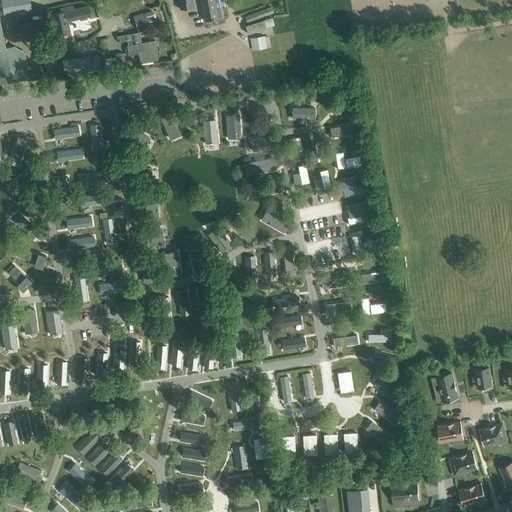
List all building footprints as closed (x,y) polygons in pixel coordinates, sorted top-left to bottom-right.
[(31,9),(29,0),(1,0),(3,10),(3,14),(31,9)] [(178,0),(180,9),(195,7),(194,0),(178,0)] [(213,0),(200,0),(205,20),(217,18),(213,0)] [(52,14),(54,24),(56,33),(68,30),(66,21),(80,17),(90,15),(88,6),(73,10),(72,6),(60,9),(61,12),(52,14)] [(0,14),(3,14),(3,10),(0,10),(0,84),(30,79),(25,52),(14,46),(5,48),(0,20),(0,14)] [(152,10),(143,13),(148,29),(156,26),(152,10)] [(273,16),(246,25),(250,34),(276,25),(273,16)] [(41,20),(17,25),(18,35),(19,39),(22,38),(22,41),(24,40),(24,42),(31,41),(30,37),(44,34),(48,33),(46,21),(45,21),(45,22),(42,22),(41,20)] [(139,33),(118,36),(121,42),(127,41),(127,45),(127,47),(125,49),(125,52),(128,53),(128,55),(138,53),(140,63),(158,60),(156,50),(154,40),(141,43),(139,33)] [(250,39),(252,50),(268,47),(266,36),(250,39)] [(123,53),(115,54),(117,68),(132,65),(131,60),(125,61),(123,53)] [(100,55),(62,60),(64,75),(102,70),(100,55)] [(345,88),(332,101),(344,113),(356,100),(345,88)] [(292,107),(292,117),(315,118),(315,108),(292,107)] [(171,111),(160,116),(170,138),(181,133),(171,111)] [(239,115),(227,116),(228,138),(240,138),(239,115)] [(215,120),(203,121),(205,144),(210,143),(210,144),(213,144),(213,143),(217,143),(215,120)] [(358,122),(330,128),(332,138),(333,137),(333,136),(347,133),(347,134),(348,134),(348,133),(350,133),(350,134),(354,133),(354,132),(359,131),(357,123),(358,123),(358,122)] [(99,124),(90,125),(93,149),(97,149),(97,150),(103,149),(102,142),(101,142),(99,124)] [(55,133),(54,133),(55,139),(61,139),(61,138),(80,135),(78,126),(55,129),(55,133)] [(129,127),(124,138),(144,148),(146,144),(147,145),(148,142),(150,138),(129,127)] [(18,135),(12,158),(20,160),(24,146),(26,138),(18,135)] [(273,135),(251,139),(253,151),(276,147),(273,135)] [(294,144),(288,145),(290,156),(296,155),(296,156),(304,155),(300,137),(293,138),(294,144)] [(315,150),(310,151),(312,162),(318,160),(318,161),(326,160),(322,142),(314,144),(315,150)] [(58,156),(57,156),(58,162),(64,161),(64,160),(83,158),(81,149),(58,152),(58,156)] [(299,172),(293,173),(296,184),(301,183),(302,184),(309,182),(306,165),(298,166),(299,172)] [(151,167),(128,169),(129,181),(152,179),(151,167)] [(29,169),(11,184),(17,191),(28,182),(34,176),(29,169)] [(321,177),(315,178),(317,189),(323,188),(323,189),(331,187),(328,170),(320,171),(321,177)] [(80,180),(79,180),(80,186),(86,185),(86,184),(107,181),(106,172),(80,176),(80,180)] [(68,177),(59,178),(61,196),(60,196),(61,203),(67,202),(67,201),(71,201),(68,177)] [(278,183),(253,187),(254,196),(280,192),(278,183)] [(83,200),(82,200),(83,206),(89,205),(89,204),(110,202),(108,193),(83,196),(83,200)] [(155,204),(134,207),(135,219),(157,216),(157,214),(158,213),(157,210),(156,211),(155,204)] [(349,217),(347,218),(349,224),(362,221),(361,215),(370,213),(368,204),(348,208),(349,217)] [(268,210),(262,220),(283,232),(289,222),(268,210)] [(22,215),(16,222),(26,231),(33,237),(39,230),(22,215)] [(239,216),(231,225),(249,241),(257,233),(239,216)] [(68,223),(67,224),(68,230),(74,229),(73,228),(92,226),(91,217),(67,220),(68,223)] [(112,218),(103,219),(106,243),(110,243),(110,244),(116,243),(115,236),(114,236),(112,218)] [(160,227),(138,232),(141,244),(162,239),(162,235),(163,235),(162,232),(161,232),(160,227)] [(218,227),(209,235),(223,253),(232,245),(218,227)] [(360,234),(351,236),(355,253),(380,247),(380,246),(379,246),(377,239),(370,241),(370,240),(366,240),(367,241),(363,242),(362,241),(361,241),(360,234)] [(70,244),(69,244),(70,250),(76,249),(76,248),(95,246),(93,237),(70,240),(70,244)] [(200,240),(188,243),(193,264),(205,262),(200,240)] [(291,246),(283,247),(285,271),(293,270),(291,246)] [(24,249),(21,257),(35,261),(43,264),(46,255),(24,249)] [(273,252),(265,252),(267,274),(275,273),(273,252)] [(254,256),(246,256),(248,278),(256,278),(254,256)] [(145,260),(140,260),(143,282),(155,280),(151,259),(148,259),(147,258),(144,259),(145,260)] [(98,267),(97,267),(98,273),(104,273),(103,272),(122,269),(121,260),(97,263),(98,267)] [(15,266),(9,272),(19,282),(26,288),(32,281),(15,266)] [(234,270),(226,271),(228,293),(236,292),(234,270)] [(80,276),(74,277),(75,284),(76,284),(79,301),(88,300),(84,276),(80,277),(80,276)] [(347,276),(321,280),(323,288),(330,287),(334,287),(334,286),(348,284),(347,276)] [(101,288),(100,288),(101,294),(107,293),(106,292),(125,290),(124,281),(100,284),(101,288)] [(206,285),(197,286),(199,308),(208,307),(206,285)] [(187,292),(179,293),(181,315),(190,314),(187,292)] [(297,296),(274,299),(275,308),(299,304),(297,296)] [(168,297),(159,297),(161,323),(165,323),(165,324),(171,324),(170,318),(168,297)] [(370,297),(360,298),(362,314),(387,311),(387,310),(386,310),(385,303),(379,304),(378,303),(374,304),(375,305),(371,305),(370,304),(369,304),(369,298),(370,298),(370,297)] [(350,301),(326,304),(327,312),(335,311),(335,312),(339,311),(339,310),(351,309),(350,301)] [(34,309),(22,311),(25,334),(37,333),(34,309)] [(58,309),(47,311),(50,334),(55,333),(55,334),(58,334),(58,333),(62,332),(58,309)] [(300,315),(278,318),(279,327),(301,324),(300,315)] [(13,325),(2,327),(5,349),(9,349),(10,350),(13,349),(12,348),(17,347),(13,325)] [(266,328),(257,330),(261,351),(269,350),(266,328)] [(237,332),(229,333),(232,355),(240,354),(237,332)] [(368,334),(368,342),(388,342),(388,334),(380,334),(368,334)] [(357,335),(333,338),(334,346),(342,345),(346,345),(346,344),(358,343),(357,335)] [(303,338),(282,341),(283,350),(305,347),(303,338)] [(132,341),(131,363),(139,364),(140,342),(132,341)] [(174,343),(172,365),(180,365),(182,343),(174,343)] [(206,344),(204,366),(213,367),(215,345),(206,344)] [(158,345),(156,367),(165,368),(166,346),(158,345)] [(190,346),(188,368),(197,368),(198,346),(190,346)] [(116,347),(115,369),(123,369),(124,347),(116,347)] [(377,352),(375,361),(396,366),(398,358),(377,352)] [(99,353),(98,375),(106,375),(107,353),(99,353)] [(80,358),(79,380),(87,380),(88,358),(80,358)] [(58,361),(57,383),(65,384),(66,362),(58,361)] [(39,365),(38,386),(46,387),(47,365),(39,365)] [(492,386),(489,367),(475,369),(477,382),(475,382),(476,389),(492,386)] [(20,368),(19,390),(27,390),(28,368),(20,368)] [(1,370),(0,392),(9,393),(10,371),(1,370)] [(351,371),(343,372),(345,392),(353,390),(351,371)] [(310,372),(302,373),(306,397),(314,396),(310,372)] [(436,376),(431,378),(433,387),(438,385),(443,401),(442,402),(460,398),(460,397),(458,397),(452,372),(436,376)] [(288,376),(280,377),(283,400),(291,399),(288,376)] [(378,380),(374,385),(380,389),(380,388),(394,400),(400,393),(381,378),(379,381),(378,380)] [(233,384),(227,385),(228,390),(229,390),(232,411),(241,410),(237,384),(234,385),(233,384)] [(258,385),(249,386),(252,408),(261,406),(258,385)] [(192,392),(188,400),(208,409),(212,401),(192,392)] [(380,402),(375,409),(385,417),(385,416),(396,424),(401,418),(390,410),(391,410),(380,402)] [(183,412),(181,421),(203,425),(205,416),(183,412)] [(43,417),(34,419),(39,441),(47,439),(43,417)] [(28,420),(19,421),(24,443),(32,441),(28,420)] [(253,420),(233,422),(234,429),(254,427),(253,420)] [(372,421),(367,429),(388,445),(393,438),(372,421)] [(460,422),(437,426),(440,442),(452,440),(463,438),(463,439),(464,439),(461,424),(460,421),(460,422)] [(13,422),(4,423),(8,445),(17,443),(13,422)] [(479,429),(484,447),(485,447),(484,445),(490,444),(495,443),(495,442),(500,441),(499,436),(506,434),(502,423),(480,430),(479,429)] [(93,432),(77,447),(84,453),(99,438),(93,432)] [(182,432),(180,441),(202,444),(203,435),(182,432)] [(357,432),(349,433),(350,453),(358,452),(357,432)] [(337,434),(329,434),(330,454),(338,454),(337,434)] [(316,435),(308,435),(309,455),(317,455),(316,435)] [(294,436),(286,436),(287,456),(295,456),(294,436)] [(267,437),(259,438),(261,458),(269,457),(267,437)] [(104,442),(89,458),(95,464),(110,449),(104,442)] [(244,446),(235,447),(238,469),(247,468),(244,446)] [(184,448),(182,457),(204,460),(206,451),(184,448)] [(472,452),(450,459),(453,470),(460,467),(461,472),(467,470),(467,471),(477,468),(478,469),(473,451),(472,451),(472,452)] [(115,453),(100,469),(106,475),(122,460),(115,453)] [(511,460),(499,467),(504,479),(509,489),(508,489),(511,487),(511,460)] [(72,468),(69,471),(87,487),(93,481),(79,468),(79,467),(75,463),(71,468),(72,468)] [(182,463),(181,472),(203,476),(204,467),(182,463)] [(20,468),(18,474),(34,480),(36,474),(39,476),(41,470),(25,464),(23,469),(20,468)] [(127,464),(111,480),(118,486),(133,470),(127,464)] [(251,475),(229,478),(230,487),(252,484),(251,475)] [(417,482),(391,485),(392,501),(393,501),(393,506),(402,505),(402,500),(419,499),(419,500),(417,481),(417,482)] [(201,482),(180,486),(181,495),(203,491),(201,482)] [(481,483),(458,490),(463,506),(475,502),(486,499),(486,500),(481,482),(481,483)] [(63,487),(59,491),(64,495),(64,494),(80,509),(86,502),(67,484),(64,487),(63,487)] [(6,488),(2,499),(23,507),(27,496),(6,488)] [(365,489),(346,491),(348,507),(366,505),(365,489)] [(334,511),(332,493),(318,495),(319,501),(313,502),(313,508),(319,507),(319,511),(334,511)] [(150,496),(128,498),(129,507),(151,505),(150,496)] [(120,498),(98,500),(99,509),(121,507),(120,498)] [(288,500),(288,511),(301,511),(301,500),(288,500)] [(204,501),(182,506),(183,511),(197,511),(206,510),(204,501)] [(257,502),(236,505),(236,511),(250,511),(259,511),(257,502)]
